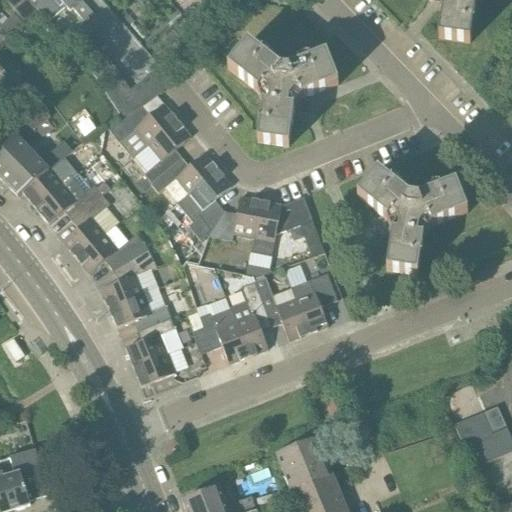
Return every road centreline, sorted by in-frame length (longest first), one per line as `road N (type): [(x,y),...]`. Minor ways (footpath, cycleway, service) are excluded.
road 1 (residential): [(123,434),(511,285)]
road 2 (residential): [(432,111),(254,174),(236,164),(174,90)]
road 3 (tertiary): [(123,434),(61,324),(0,240)]
road 4 (residential): [(432,111),(324,0)]
